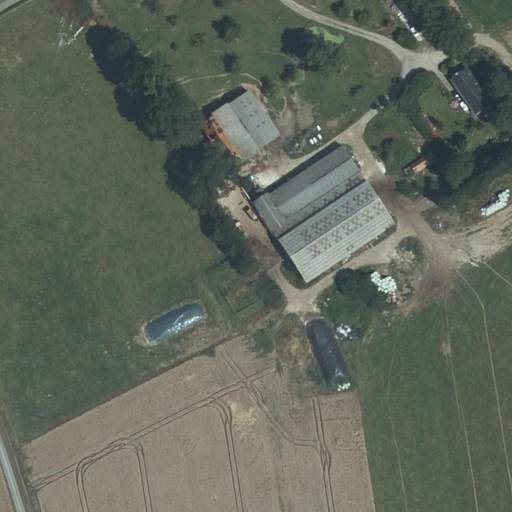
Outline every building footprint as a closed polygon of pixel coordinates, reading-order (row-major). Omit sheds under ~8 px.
[(389,0),(414,35),(428,25),(409,0),(389,0)] [(491,113),(495,110),(471,74),(453,87),(478,122),(483,119),(487,125),(495,119),(491,113)] [(243,165),(280,138),(249,93),(211,118),(243,165)] [(228,175),(243,165),(211,118),(196,128),(205,141),(216,158),(228,175)] [(344,150),(267,196),(290,233),(276,243),(305,288),(394,227),(344,150)] [(417,174),(435,163),(429,155),(412,167),(417,174)] [(276,243),(290,233),(267,196),(252,205),(276,243)]
